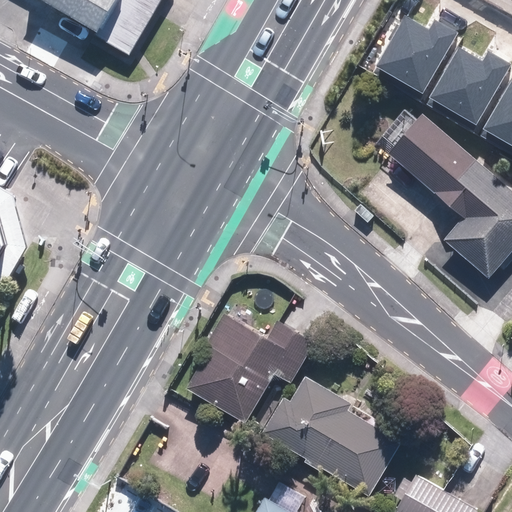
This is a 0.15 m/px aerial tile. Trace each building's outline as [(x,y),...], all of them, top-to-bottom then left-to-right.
[(26,0),(26,1),(124,57),(156,0),(26,0)] [(404,16),(372,73),(420,100),(458,32),(435,19),(428,30),(404,16)] [(458,48),(426,105),(473,132),(511,64),(488,51),(482,62),(458,48)] [(511,79),(479,136),(511,154),(511,79)] [(511,249),(511,196),(417,117),(383,157),(459,220),(440,242),(486,281),(511,249)] [(27,185),(0,169),(0,181),(16,191),(26,229),(0,271),(0,306),(40,238),(27,185)] [(0,271),(26,229),(16,191),(0,181),(0,271)] [(264,343),(222,317),(202,349),(206,351),(183,388),(241,425),(273,375),(289,385),(314,346),(277,323),(264,343)] [(259,435),(366,498),(397,446),(342,414),(346,406),(302,380),(287,405),(280,400),(259,435)] [(474,511),(475,511),(414,477),(411,482),(404,478),(392,500),(399,503),(394,511),(474,511)] [(280,511),(260,500),(252,511),(316,511),(315,511),(280,511)]
